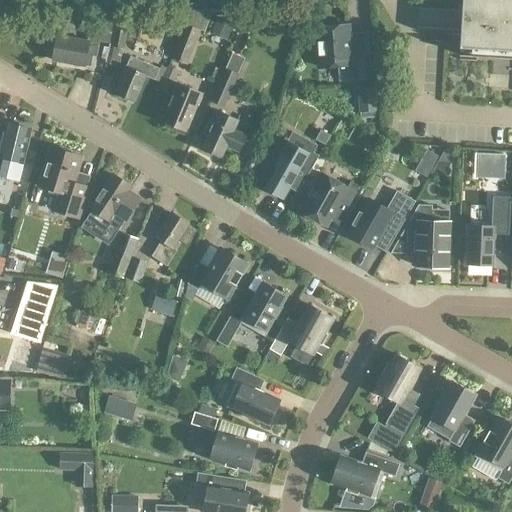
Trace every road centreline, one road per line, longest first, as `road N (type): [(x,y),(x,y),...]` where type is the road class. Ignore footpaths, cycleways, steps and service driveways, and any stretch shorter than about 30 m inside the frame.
road 1 (residential): [(384,304),(0,74)]
road 2 (residential): [(285,511),(309,435),(384,304)]
